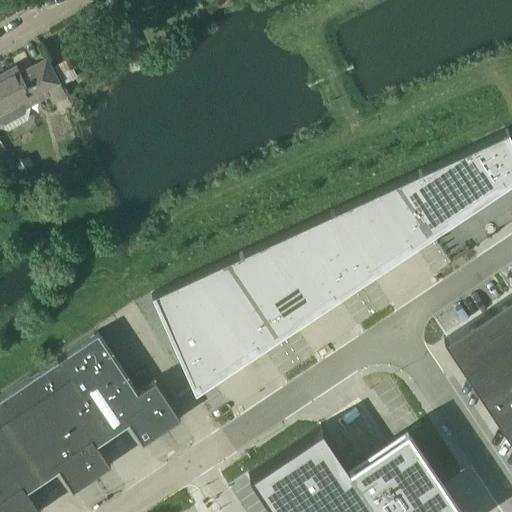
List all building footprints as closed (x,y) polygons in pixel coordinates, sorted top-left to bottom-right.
[(122,35),(130,53),(139,49),(131,31),(122,35)] [(16,64),(0,72),(0,121),(4,123),(24,112),(25,107),(21,100),(58,80),(45,56),(19,71),(16,64)] [(370,268),(368,265),(407,238),(409,242),(411,240),(428,229),(447,217),(445,214),(500,177),(502,180),(511,173),(511,145),(506,132),(508,131),(507,128),(150,292),(151,295),(154,294),(193,381),(196,379),(198,382),(208,376),(217,370),(215,367),(254,340),(256,343),(258,342),(291,320),(293,319),(291,316),(331,290),(333,293),(334,292),(368,269),(370,268)] [(511,292),(443,338),(511,442),(511,292)] [(61,354),(112,430),(128,420),(141,440),(179,414),(154,377),(136,389),(96,330),(61,354)] [(96,441),(112,430),(61,354),(26,377),(90,474),(109,461),(96,441)] [(71,486),(90,474),(26,377),(0,394),(0,414),(42,477),(58,466),(71,486)] [(26,488),(42,477),(0,414),(0,490),(14,511),(32,511),(39,508),(26,488)] [(320,423),(247,471),(274,511),(463,511),(405,425),(347,464),(320,423)] [(0,511),(14,511),(0,490),(0,511)]
